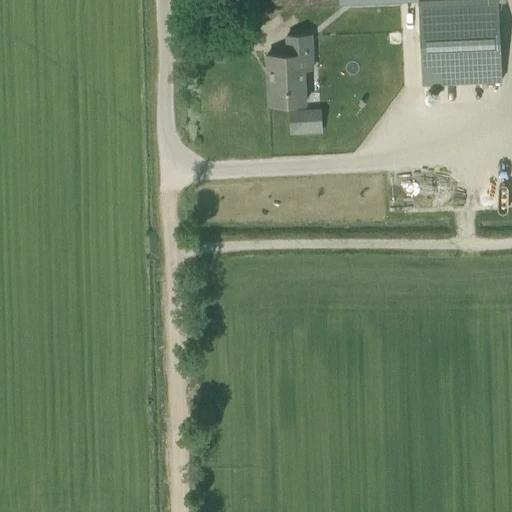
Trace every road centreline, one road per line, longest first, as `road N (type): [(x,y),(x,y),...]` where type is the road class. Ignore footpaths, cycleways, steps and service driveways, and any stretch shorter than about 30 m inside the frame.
road 1 (track): [(178,511),(170,251),(511,244)]
road 2 (unclassified): [(170,251),(162,0)]
